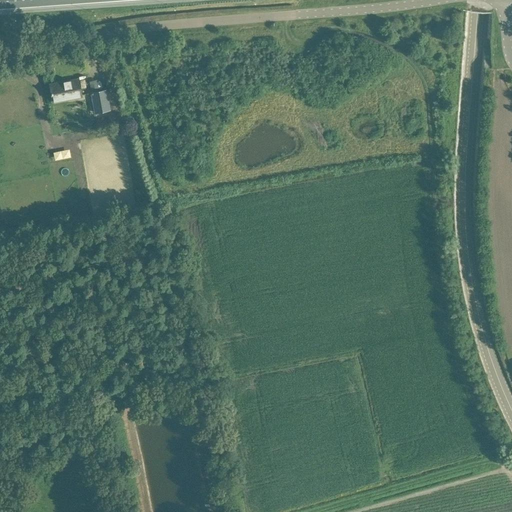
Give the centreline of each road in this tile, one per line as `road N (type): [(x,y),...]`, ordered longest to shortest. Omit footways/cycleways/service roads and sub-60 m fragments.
road 1 (unclassified): [(0,55),(148,29),(436,0)]
road 2 (unclassified): [(511,416),(475,313),(465,258),(478,0)]
